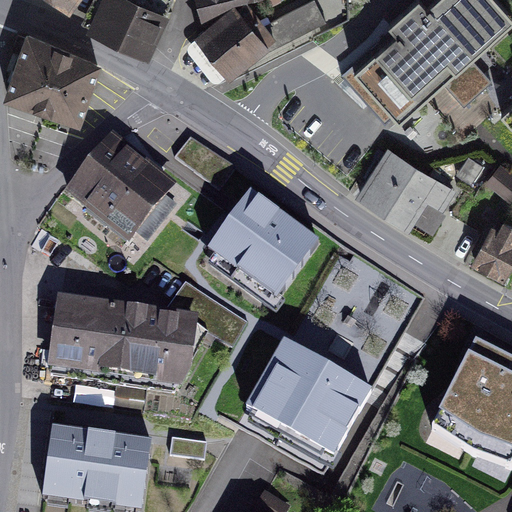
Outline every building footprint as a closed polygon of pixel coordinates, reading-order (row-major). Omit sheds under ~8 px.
[(68,0),(48,0),(62,10),(68,0)] [(166,16),(131,0),(94,0),(81,29),(145,59),(166,16)] [(271,39),(261,27),(239,0),(237,0),(210,22),(197,33),(229,73),(262,46),(271,39)] [(204,0),(210,22),(237,0),(204,0)] [(399,121),(511,21),(511,12),(501,0),(430,0),(427,3),(424,0),(413,0),(389,22),(394,27),(341,75),(385,123),(394,115),(399,121)] [(261,27),(271,39),(262,46),(265,51),(322,21),(311,1),(261,27)] [(96,65),(27,38),(6,92),(76,119),(96,65)] [(447,83),(467,104),(492,79),(472,58),(447,83)] [(511,92),(502,101),(511,112),(511,92)] [(191,139),(178,158),(219,186),(232,167),(191,139)] [(171,188),(113,142),(71,196),(129,242),(171,188)] [(429,182),(386,156),(358,200),(400,227),(429,182)] [(312,247),(246,200),(208,253),(274,300),(312,247)] [(511,266),(511,230),(491,220),(467,269),(502,287),(511,266)] [(197,322),(56,302),(46,374),(187,394),(197,322)] [(374,398),(275,347),(238,418),(337,469),(374,398)] [(511,366),(477,349),(437,430),(511,466),(511,366)] [(150,444),(54,430),(45,493),(91,500),(88,511),(108,511),(110,503),(140,507),(150,444)] [(254,511),(288,511),(291,504),(263,492),(254,511)]
